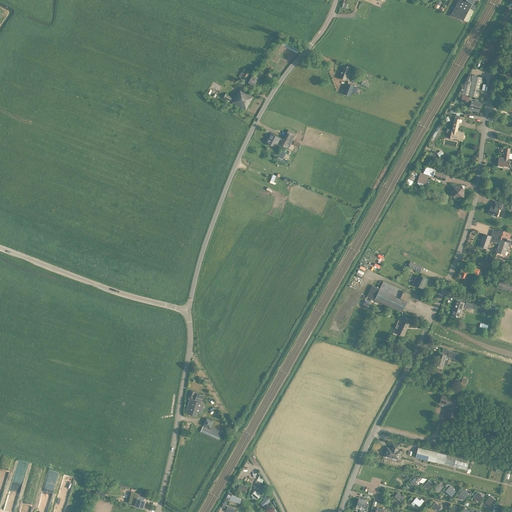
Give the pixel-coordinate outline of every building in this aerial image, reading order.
[(473,11),(469,8),(473,0),(457,0),(450,15),(463,20),(467,22),(473,11)] [(344,65),(339,77),(345,80),(345,77),(347,78),(350,70),(349,69),(349,67),(344,65)] [(244,81),(248,74),(241,69),(237,77),(244,81)] [(253,85),(258,76),(252,73),(247,82),(253,85)] [(463,83),(458,93),(460,93),(478,97),(482,77),(472,75),(470,85),(464,83),(463,83)] [(347,83),(343,94),(349,96),(350,92),(355,93),(358,87),(347,83)] [(230,99),(229,101),(232,102),(245,110),(253,96),(240,89),(238,92),(237,92),(234,98),(231,97),(230,99)] [(461,95),(460,101),(467,103),(470,104),(469,107),(468,109),(477,111),(477,109),(478,109),(480,102),(470,100),(468,100),(469,96),(461,95)] [(447,129),(446,132),(450,133),(449,138),(462,141),(462,139),(463,139),(464,138),(464,135),(464,134),(463,134),(464,132),(457,130),(459,121),(459,119),(460,116),(455,115),(454,117),(453,120),(451,130),(447,129)] [(286,132),(280,144),(288,148),(295,134),(288,130),(286,132)] [(270,133),(265,142),(271,145),(274,141),(277,142),(280,138),(276,136),(270,133)] [(502,166),(508,167),(509,158),(508,158),(510,148),(504,147),(503,157),(498,156),(497,166),(498,166),(502,166)] [(423,172),(432,175),(434,169),(425,166),(423,172)] [(412,182),(418,172),(413,169),(407,179),(412,182)] [(434,171),(432,176),(444,180),(446,174),(434,171)] [(419,173),(417,181),(425,184),(428,175),(419,173)] [(463,198),(464,185),(451,185),(453,187),(453,195),(461,196),(463,198)] [(491,215),(495,216),(496,215),(496,216),(499,208),(500,209),(502,203),(493,200),(492,206),(490,205),(488,213),(492,214),(491,215)] [(483,233),(479,246),(486,248),(489,240),(498,243),(499,239),(497,238),(498,235),(501,236),(502,232),(501,232),(502,230),(497,228),(496,230),(495,234),(491,233),(490,236),(483,233)] [(413,234),(410,240),(422,245),(424,246),(421,253),(437,260),(441,252),(425,245),(422,243),(424,239),(413,234)] [(498,243),(495,252),(504,255),(509,242),(509,240),(505,238),(504,240),(499,239),(498,243)] [(410,261),(407,267),(419,272),(421,266),(410,261)] [(472,266),(469,273),(471,273),(470,275),(476,278),(479,268),(472,266)] [(468,281),(470,275),(471,273),(469,273),(467,272),(468,269),(463,267),(459,277),(468,281)] [(412,283),(423,288),(427,279),(420,276),(419,278),(416,276),(412,283)] [(497,287),(511,291),(511,281),(499,278),(497,287)] [(366,296),(367,296),(374,299),(401,312),(410,293),(382,280),(379,288),(371,285),(366,296)] [(466,298),(465,302),(464,306),(470,308),(470,307),(474,308),(476,302),(466,298)] [(450,314),(459,317),(464,302),(455,299),(450,314)] [(399,325),(396,324),(394,327),(398,329),(396,332),(403,335),(409,323),(407,322),(408,318),(402,315),(401,319),(402,320),(399,325)] [(457,334),(446,331),(444,338),(461,343),(462,339),(456,338),(457,334)] [(462,339),(461,343),(478,348),(480,341),(469,337),(468,341),(462,339)] [(435,362),(434,366),(442,369),(443,365),(446,365),(449,357),(457,360),(459,353),(452,351),(443,348),(441,353),(438,352),(435,362)] [(462,377),(459,386),(464,388),(467,379),(462,377)] [(185,413),(196,416),(197,412),(201,413),(204,403),(194,400),(195,399),(202,401),(203,395),(196,393),(197,392),(194,391),(190,390),(188,399),(189,399),(185,413)] [(445,415),(454,418),(459,400),(441,394),(439,402),(446,405),(446,406),(446,408),(447,409),(445,415)] [(206,418),(203,425),(209,428),(213,421),(206,418)] [(202,426),(200,432),(218,440),(222,431),(211,426),(209,429),(202,426)] [(392,458),(393,459),(395,460),(396,459),(397,458),(398,459),(400,451),(397,450),(398,445),(392,443),(391,449),(387,448),(385,455),(392,457),(392,458)] [(415,457),(466,469),(468,460),(417,447),(415,457)] [(410,481),(416,486),(420,482),(419,481),(420,480),(417,477),(416,479),(414,477),(410,481)] [(428,480),(423,485),(427,489),(432,484),(430,482),(431,482),(430,481),(429,481),(428,480)] [(434,488),(438,492),(443,486),(439,482),(434,488)] [(449,485),(444,491),(451,497),(456,491),(449,485)] [(463,488),(457,495),(463,500),(468,494),(469,495),(471,492),(470,491),(469,493),(463,488)] [(254,490),(250,495),(256,500),(260,495),(254,490)] [(132,491),(129,503),(135,504),(135,505),(142,507),(144,500),(143,500),(142,500),(144,495),(132,491)] [(481,494),(477,491),(472,497),(478,502),(482,498),(482,497),(480,495),(481,494)] [(397,492),(394,495),(401,500),(405,496),(403,494),(402,496),(397,492)] [(490,495),(485,500),(490,505),(495,499),(490,495)] [(262,503),(264,505),(269,500),(265,496),(263,498),(264,499),(260,503),(261,504),(262,503)] [(413,505),(415,503),(418,506),(423,500),(421,498),(419,500),(416,497),(411,503),(413,505)] [(358,498),(356,507),(355,509),(359,510),(359,508),(360,508),(361,505),(364,506),(367,506),(368,503),(365,502),(365,500),(358,498)] [(431,506),(438,511),(441,507),(441,506),(440,504),(439,505),(435,502),(431,506)]
